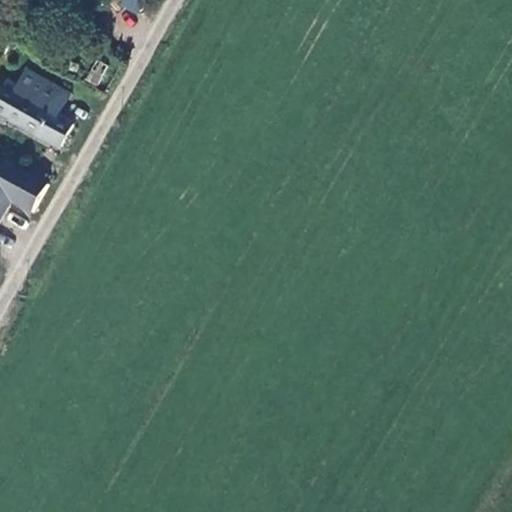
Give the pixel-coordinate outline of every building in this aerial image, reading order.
[(16,0),(13,6),(30,18),(40,0),(16,0)] [(121,0),(120,7),(142,14),(145,0),(121,0)] [(17,86),(64,112),(73,97),(27,68),(17,86)] [(0,122),(9,127),(12,121),(4,116),(18,92),(15,90),(17,86),(8,81),(0,95),(0,122)] [(61,118),(64,112),(17,86),(15,90),(18,92),(4,116),(12,121),(61,148),(74,125),(61,118)] [(0,229),(15,203),(37,216),(52,188),(14,166),(0,189),(0,229)]
